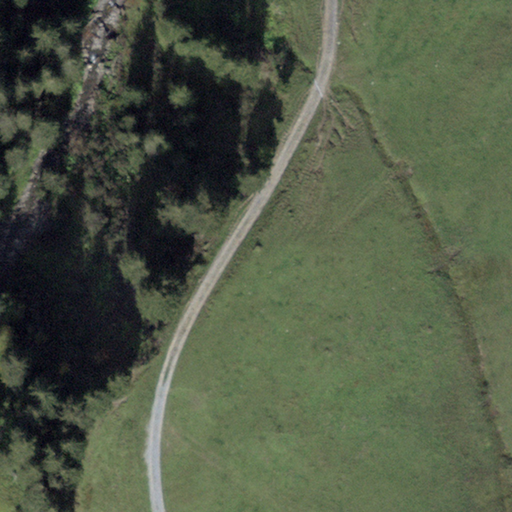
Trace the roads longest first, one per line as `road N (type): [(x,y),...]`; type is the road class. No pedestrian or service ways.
road 1 (track): [(158,511),(156,417),(171,358),(308,112),(327,60),(332,0)]
road 2 (track): [(156,417),(293,511)]
